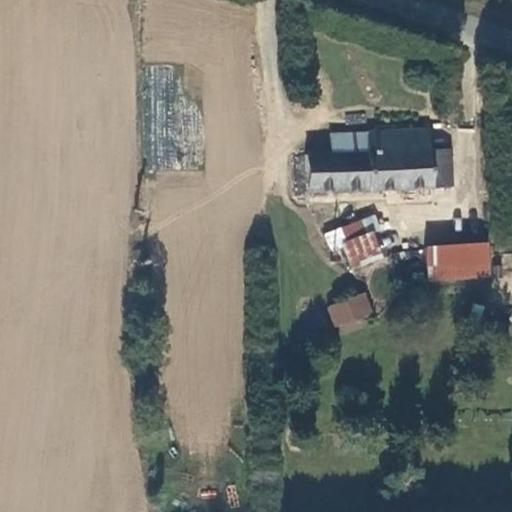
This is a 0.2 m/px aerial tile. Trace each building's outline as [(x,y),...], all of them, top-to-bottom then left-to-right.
[(299,123),(307,123),(307,104),(298,104),(299,123)] [(452,179),(450,144),(429,144),(427,122),(328,129),(329,152),(312,153),(304,154),(308,189),(452,179)] [(311,131),(312,153),(329,152),(328,129),(311,131)] [(343,243),(373,230),(367,216),(324,235),(331,248),(343,243)] [(383,252),(373,230),(343,243),(354,266),(383,252)] [(485,237),(411,244),(414,273),(485,269),(485,237)] [(338,322),(371,305),(362,289),(330,305),(338,322)]
